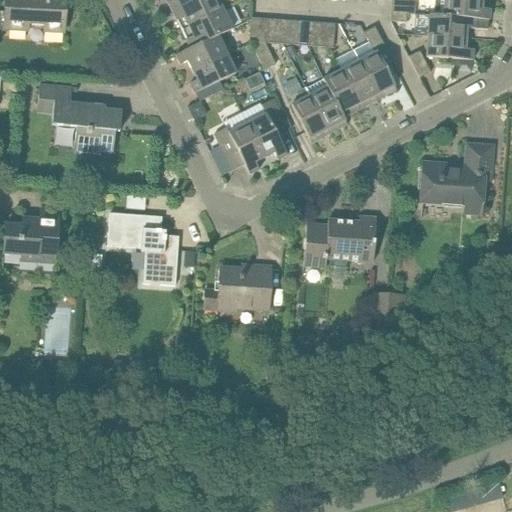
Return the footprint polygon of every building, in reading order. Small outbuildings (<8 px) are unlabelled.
[(44,24),(43,31),(63,32),(65,0),(4,0),(5,7),(4,29),(28,31),(29,23),(44,24)] [(196,0),(172,0),(167,2),(172,12),(196,0)] [(183,17),(188,27),(223,10),(218,0),(196,0),(172,12),(176,21),(183,17)] [(481,9),(482,0),(434,0),(434,15),(443,16),(443,17),(475,19),(488,20),(489,20),(490,9),(481,9)] [(392,13),(407,14),(415,14),(416,2),(392,1),(392,13)] [(218,35),(218,36),(232,30),(223,10),(188,27),(193,36),(185,40),(189,49),(190,49),(218,35)] [(407,14),(392,13),(391,21),(406,22),(407,14)] [(487,30),(488,20),(475,19),(443,17),(443,16),(434,15),(429,15),(427,37),(465,39),(466,28),(487,30)] [(262,43),(263,19),(251,18),(249,41),(251,42),(262,43)] [(262,43),(266,43),(274,44),(275,20),(263,19),(262,43)] [(274,44),(286,44),(288,21),(275,20),(274,44)] [(286,44),(297,45),(299,22),(288,21),(286,44)] [(299,22),(297,45),(309,46),(311,23),(299,22)] [(309,46),(321,47),(323,24),(311,23),(309,46)] [(335,25),(323,24),(321,47),(334,48),(335,25)] [(376,95),(378,100),(397,90),(384,66),(393,62),(384,44),(376,28),(364,34),(375,54),(359,62),(377,95),(376,95)] [(187,62),(192,71),(227,54),(218,36),(218,35),(190,49),(189,49),(175,56),(180,65),(187,62)] [(465,49),(465,39),(427,37),(426,57),(472,60),(473,50),(465,49)] [(266,43),(262,43),(251,42),(260,59),(265,70),(276,65),(266,43)] [(419,51),(408,57),(419,78),(430,72),(419,51)] [(236,73),(227,54),(192,71),(196,81),(189,84),(194,94),(196,93),(200,101),(223,90),(219,82),(236,73)] [(360,109),(378,100),(376,95),(377,95),(359,62),(342,71),(359,103),(358,104),(360,109)] [(343,118),(360,109),(358,104),(359,103),(342,71),(323,80),(326,87),(327,87),(343,118)] [(323,80),(307,89),(330,133),(347,125),(343,118),(327,87),(326,87),(323,80)] [(36,113),(52,115),(51,126),(76,128),(74,151),(100,153),(100,150),(113,151),(115,131),(112,131),(113,121),(120,122),(121,114),(68,109),(70,90),(39,87),(36,113)] [(311,143),(330,133),(307,89),(306,89),(305,88),(297,92),(301,100),(291,105),(311,143)] [(248,124),(265,157),(274,153),(277,160),(287,155),(274,131),(286,125),(277,107),(274,100),(262,106),(267,114),(248,124)] [(255,163),(265,157),(248,124),(228,134),(226,129),(214,135),(232,171),(244,165),(249,175),(259,170),(255,163)] [(490,182),(491,167),(492,147),(467,145),(465,167),(458,167),(458,169),(442,168),(442,166),(423,164),(420,202),(440,203),(466,205),(466,213),(482,214),(483,182),(490,182)] [(161,218),(155,217),(109,214),(108,234),(107,246),(141,248),(141,252),(145,253),(143,284),(175,286),(178,237),(163,236),(160,233),(161,218)] [(373,262),(374,238),(376,218),(359,217),(358,223),(328,220),(327,226),(306,224),(305,244),(303,267),(327,268),(327,259),(373,262)] [(5,225),(2,255),(18,256),(20,256),(19,262),(37,263),(54,264),(55,258),(57,221),(57,220),(28,218),(22,218),(22,226),(20,226),(5,225)] [(268,310),(269,288),(270,268),(254,267),(254,271),(220,269),(219,291),(204,290),(203,312),(236,314),(236,308),(268,310)] [(390,337),(391,321),(394,295),(371,293),(368,335),(390,337)] [(405,296),(394,295),(391,321),(403,322),(405,296)] [(267,368),(267,382),(280,382),(280,368),(267,368)] [(447,509),(504,499),(501,485),(444,495),(447,509)]
